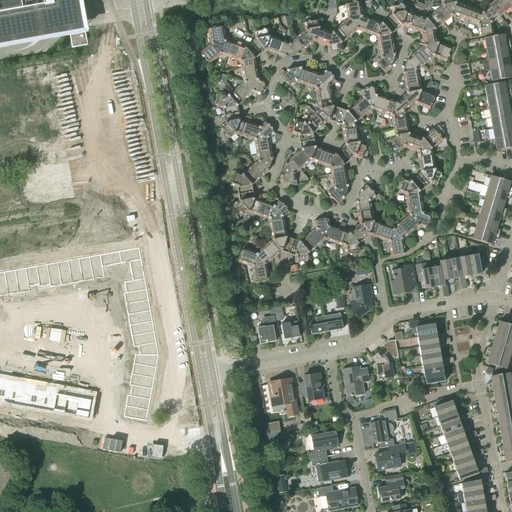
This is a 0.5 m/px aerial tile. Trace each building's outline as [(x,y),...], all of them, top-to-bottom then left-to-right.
[(0,0),(0,35),(2,35),(8,28),(7,23),(80,9),(78,0),(0,0)] [(511,5),(510,0),(496,0),(495,1),(504,12),(511,5)] [(417,2),(415,8),(422,11),(423,9),(422,4),(417,2)] [(363,32),(368,19),(362,16),(361,9),(359,9),(358,4),(359,3),(345,5),(348,19),(336,29),(346,40),(357,30),(363,32)] [(461,20),(466,6),(456,3),(449,8),(451,16),(460,20),(461,20)] [(407,28),(412,14),(406,12),(405,5),(391,8),(392,15),(401,26),(403,26),(407,28)] [(451,16),(449,8),(442,5),(433,12),(442,24),(451,16)] [(470,15),(472,9),(466,6),(461,20),(460,20),(459,23),(466,26),(467,23),(470,15)] [(490,6),(482,12),(483,21),(491,23),(499,17),(490,6)] [(483,21),(482,12),(472,9),(470,15),(467,23),(477,26),(483,21)] [(442,24),(433,12),(426,19),(427,28),(435,30),(442,24)] [(427,28),(426,19),(412,14),(407,28),(421,33),(427,28)] [(369,19),(368,19),(363,32),(377,37),(378,44),(391,42),(392,42),(391,34),(382,23),(369,19)] [(321,44),(325,30),(319,28),(318,21),(303,24),(305,31),(294,39),(304,50),(303,49),(307,45),(309,46),(315,41),(321,44)] [(493,34),(491,23),(483,21),(477,26),(479,36),(493,34)] [(227,57),(232,43),(225,41),(224,34),(222,35),(221,29),(223,29),(223,28),(208,30),(211,44),(200,53),(210,65),(221,55),(227,57)] [(436,37),(435,30),(427,28),(421,33),(418,35),(419,40),(436,37)] [(342,43),(346,40),(336,29),(332,32),(325,30),(321,44),(327,46),(328,53),(343,51),(342,43)] [(277,55),(282,42),(269,37),(268,30),(254,33),(255,40),(250,44),(259,55),(264,50),(271,53),(272,51),(278,53),(277,55)] [(85,32),(69,35),(72,48),(87,45),(85,32)] [(503,35),(481,39),(481,41),(484,40),(485,50),(509,45),(508,40),(504,41),(503,35)] [(437,43),(436,37),(419,40),(419,45),(423,46),(431,49),(437,43)] [(304,50),(294,39),(289,44),(282,42),(277,55),(284,58),(298,55),(300,53),(304,50)] [(392,48),(391,42),(378,44),(381,58),(375,62),(385,73),(390,68),(395,55),(393,48),(392,48)] [(254,59),(259,55),(250,44),(245,48),(238,46),(237,47),(232,45),(232,44),(232,43),(227,57),(240,62),(241,69),(255,67),(254,59)] [(451,48),(437,43),(431,49),(433,57),(446,62),(451,48)] [(509,45),(485,50),(487,58),(484,59),(485,61),(507,56),(506,51),(510,50),(509,45)] [(433,57),(431,49),(423,46),(413,55),(422,66),(433,57)] [(417,70),(422,66),(413,55),(407,59),(402,73),(404,80),(406,80),(407,86),(405,86),(419,84),(417,70)] [(507,56),(485,61),(485,62),(488,62),(489,71),(511,66),(511,61),(508,62),(507,56)] [(0,142),(119,121),(107,57),(0,76),(0,142)] [(302,84),(309,65),(304,67),(303,69),(301,68),(287,71),(281,76),(291,87),(296,82),(302,84)] [(315,89),(330,76),(326,71),(320,75),(313,73),(313,74),(307,72),(308,71),(311,72),(313,66),(310,65),(309,66),(309,65),(302,84),(315,89)] [(430,75),(435,72),(434,68),(432,66),(426,71),(430,75)] [(511,66),(489,71),(491,80),(488,80),(489,82),(511,78),(510,72),(511,71),(511,66)] [(255,67),(241,69),(244,82),(243,82),(262,89),(264,82),(258,80),(256,73),(255,73),(254,67),(255,67)] [(335,82),(330,76),(315,89),(318,103),(332,100),(332,99),(330,100),(329,94),(331,93),(330,87),(335,82)] [(260,96),(262,89),(243,82),(233,92),(242,103),(243,102),(241,101),(246,97),(247,98),(253,93),(260,96)] [(504,82),(482,86),(482,88),(484,88),(486,97),(510,93),(509,88),(505,88),(504,82)] [(421,91),(419,84),(405,86),(406,94),(401,98),(410,109),(416,104),(423,107),(429,109),(434,95),(421,91)] [(384,114),(389,100),(388,101),(382,99),(383,98),(376,95),(375,88),(368,90),(371,109),(384,114)] [(371,109),(368,90),(361,91),(362,98),(356,103),(358,104),(353,108),(352,107),(351,107),(361,118),(371,109)] [(237,107),(242,103),(233,92),(228,96),(221,93),(216,107),(223,109),(224,116),(238,113),(237,107)] [(510,93),(486,97),(487,106),(485,106),(486,108),(508,104),(507,99),(511,98),(510,93)] [(405,113),(410,109),(401,98),(396,102),(389,100),(384,114),(391,116),(393,130),(407,127),(407,126),(405,127),(404,121),(406,121),(405,113)] [(335,123),(340,109),(333,107),(332,100),(318,103),(319,109),(314,114),(323,125),(329,120),(335,123)] [(508,104),(486,108),(486,110),(488,110),(490,118),(511,114),(511,108),(509,110),(508,104)] [(356,122),(361,118),(351,107),(346,111),(340,109),(335,123),(341,125),(342,132),(357,129),(356,122)] [(241,136),(246,122),(239,120),(238,113),(224,116),(226,123),(220,128),(229,139),(235,134),(241,136)] [(323,125),(314,114),(303,123),(297,120),(292,134),(299,137),(300,143),(314,140),(312,134),(318,129),(317,128),(321,124),(323,125)] [(511,114),(490,118),(491,127),(489,127),(489,130),(511,125),(511,120),(511,119),(511,114)] [(254,141),(269,128),(265,123),(259,127),(252,125),(252,126),(246,124),(247,123),(246,122),(241,136),(254,141)] [(511,127),(511,125),(489,130),(490,131),(492,131),(494,140),(511,136),(511,127)] [(410,150),(415,136),(409,134),(407,127),(393,130),(394,136),(389,141),(399,152),(404,147),(410,150)] [(274,133),(269,128),(254,141),(257,155),(271,152),(271,151),(269,152),(268,146),(270,145),(268,138),(274,134),(274,133)] [(359,143),(357,129),(342,132),(345,132),(346,138),(344,138),(345,145),(340,150),(349,161),(355,156),(361,159),(366,145),(359,143)] [(421,139),(415,136),(410,150),(417,152),(418,158),(432,155),(431,149),(442,140),(433,129),(432,130),(433,131),(429,135),(427,133),(421,139)] [(474,140),(485,139),(484,131),(473,132),(474,140)] [(511,136),(494,140),(495,149),(493,149),(493,151),(511,147),(511,136)] [(316,163),(321,149),(315,147),(314,140),(300,143),(301,150),(295,155),(296,156),(292,160),(291,158),(290,159),(300,170),(310,161),(316,163)] [(344,165),(349,161),(340,150),(335,154),(328,152),(327,153),(321,151),(322,150),(321,149),(316,163),(330,168),(331,175),(345,172),(344,165)] [(272,157),(271,152),(257,155),(258,161),(253,166),(262,177),(268,172),(272,159),(272,157)] [(435,169),(432,155),(418,158),(418,159),(420,159),(421,165),(419,165),(421,172),(415,177),(425,187),(430,183),(436,186),(441,172),(435,169)] [(294,174),(300,170),(290,159),(285,163),(280,177),(281,184),(295,181),(294,174)] [(262,177),(253,166),(242,175),(235,172),(231,186),(237,189),(239,195),(253,193),(251,186),(257,181),(256,180),(261,176),(262,177)] [(345,173),(345,172),(331,175),(333,188),(328,193),(337,204),(343,199),(348,186),(346,178),(345,179),(343,173),(345,173)] [(510,182),(488,175),(488,177),(490,178),(487,187),(511,194),(511,188),(508,188),(510,182)] [(419,192),(425,187),(415,177),(410,181),(403,178),(402,183),(399,190),(398,192),(405,195),(406,201),(421,199),(419,192)] [(355,204),(357,210),(371,208),(370,201),(375,197),(367,187),(366,186),(360,191),(355,204)] [(511,194),(487,187),(485,196),(482,195),(482,196),(504,203),(505,198),(509,199),(511,194)] [(255,215),(260,201),(254,199),(253,193),(239,195),(240,202),(234,207),(244,218),(249,213),(255,215)] [(504,203),(482,196),(481,198),(484,199),(481,206),(505,214),(506,209),(502,208),(504,203)] [(421,199),(406,201),(409,215),(408,215),(427,222),(430,215),(423,212),(422,205),(420,205),(419,199),(421,199)] [(268,220),(283,207),(279,202),(273,206),(266,203),(266,205),(260,203),(261,201),(260,201),(255,215),(268,220)] [(505,214),(481,206),(478,216),(476,216),(476,217),(497,224),(500,216),(503,218),(505,214)] [(288,213),(283,207),(268,220),(271,233),(285,230),(283,230),(282,225),(284,224),(283,217),(288,213)] [(375,237),(380,224),(373,221),(371,208),(357,210),(357,211),(359,211),(360,217),(358,217),(359,224),(354,229),(363,239),(368,235),(371,236),(375,237)] [(425,228),(427,222),(408,215),(398,224),(407,235),(408,235),(407,233),(412,230),(413,231),(419,226),(425,228)] [(497,224),(476,217),(475,219),(478,220),(475,228),(498,235),(500,230),(496,229),(497,224)] [(337,244),(341,232),(336,230),(336,228),(329,226),(328,219),(320,221),(325,240),(337,244)] [(325,240),(320,221),(314,222),(315,229),(309,234),(311,235),(306,239),(305,237),(304,238),(314,249),(325,240)] [(407,235),(398,224),(393,228),(380,224),(375,237),(388,242),(391,256),(405,253),(403,253),(402,247),(404,247),(403,239),(407,235)] [(498,235),(475,228),(472,237),(470,236),(469,238),(491,245),(493,239),(497,240),(498,235)] [(360,242),(363,239),(354,229),(351,231),(349,233),(342,230),(341,232),(337,244),(344,247),(345,254),(359,251),(358,244),(360,242)] [(288,253),(293,240),(290,239),(287,238),(285,230),(271,233),(272,240),(262,249),(271,260),(272,260),(270,258),(275,254),(276,256),(282,251),(288,253)] [(314,249),(304,238),(299,242),(298,242),(293,240),(288,253),(295,255),(295,260),(296,263),(310,260),(309,253),(314,249)] [(139,247),(119,251),(121,263),(129,262),(129,261),(141,259),(139,247)] [(266,265),(271,260),(262,249),(256,254),(243,249),(238,263),(251,267),(254,281),(268,278),(266,278),(265,272),(267,272),(266,265)] [(119,251),(99,255),(102,267),(102,266),(121,263),(119,251)] [(467,253),(467,256),(468,256),(472,276),(481,274),(480,266),(484,265),(483,258),(479,258),(478,255),(469,256),(468,253),(467,253)] [(99,255),(89,257),(92,275),(103,272),(102,266),(102,267),(99,255)] [(462,278),(458,258),(450,260),(449,256),(447,257),(448,260),(449,260),(452,279),(459,278),(462,278)] [(468,256),(467,256),(458,258),(462,278),(459,278),(460,284),(465,283),(464,277),(472,276),(468,256)] [(89,257),(78,258),(81,276),(92,275),(89,257)] [(78,258),(67,260),(71,278),(81,276),(78,258)] [(141,259),(129,261),(129,262),(132,280),(132,281),(144,279),(141,259)] [(67,260),(57,262),(60,280),(71,278),(67,260)] [(449,260),(448,260),(439,262),(440,267),(443,281),(452,279),(449,260)] [(57,262),(46,264),(49,282),(60,280),(57,262)] [(431,268),(430,268),(427,269),(426,263),(415,265),(418,282),(423,281),(424,289),(434,288),(431,268)] [(46,264),(35,266),(39,284),(49,282),(46,264)] [(431,265),(429,265),(430,268),(431,268),(434,288),(441,287),(444,286),(443,281),(440,267),(431,268),(431,265)] [(35,266),(25,268),(28,286),(39,284),(35,266)] [(415,287),(412,266),(405,267),(406,269),(393,271),(393,276),(393,278),(394,278),(395,282),(391,282),(393,295),(411,292),(410,288),(415,287)] [(25,268),(14,270),(17,288),(28,286),(25,268)] [(14,270),(3,272),(6,290),(17,288),(14,270)] [(132,280),(126,281),(128,293),(146,289),(144,279),(132,281),(132,280)] [(371,308),(368,293),(370,292),(369,285),(352,288),(355,302),(348,307),(358,319),(371,308)] [(146,289),(128,293),(130,303),(148,300),(146,289)] [(342,296),(335,297),(337,308),(344,307),(342,296)] [(148,300),(130,303),(132,314),(150,311),(148,300)] [(506,310),(500,308),(497,317),(503,319),(506,310)] [(150,311),(132,314),(134,325),(152,321),(150,311)] [(333,315),(324,316),(327,332),(343,329),(341,320),(334,322),(333,315)] [(327,332),(324,316),(315,318),(316,325),(309,326),(311,335),(327,332)] [(152,321),(134,325),(136,335),(154,332),(152,321)] [(413,339),(417,338),(417,337),(436,334),(434,324),(426,326),(425,321),(409,324),(411,334),(416,333),(417,337),(413,337),(413,339)] [(511,325),(499,322),(497,327),(494,326),(492,331),(511,337),(511,325)] [(281,324),(284,340),(299,337),(298,328),(291,329),(289,323),(281,324)] [(258,335),(260,344),(276,341),(273,326),(264,327),(265,334),(258,335)] [(511,337),(492,331),(491,336),(494,337),(493,343),(511,348),(511,337)] [(154,332),(136,335),(138,346),(156,343),(154,332)] [(437,341),(436,334),(417,337),(417,338),(418,347),(438,343),(438,346),(444,345),(443,340),(437,341)] [(393,377),(391,364),(388,364),(387,360),(391,357),(393,359),(398,358),(395,341),(390,345),(387,342),(382,346),(383,348),(371,358),(376,364),(378,363),(379,364),(379,366),(376,367),(377,377),(382,377),(383,377),(384,379),(393,377)] [(156,343),(138,346),(140,355),(158,355),(156,343)] [(440,353),(438,346),(438,343),(418,347),(420,356),(416,356),(417,358),(420,357),(420,356),(440,353)] [(511,349),(511,348),(493,343),(491,348),(488,347),(486,352),(509,359),(511,349)] [(509,359),(486,352),(485,357),(488,358),(486,364),(508,370),(509,369),(506,368),(509,359)] [(441,360),(440,353),(420,356),(420,357),(422,366),(441,362),(442,365),(447,364),(446,359),(441,360)] [(140,355),(138,365),(156,368),(158,355),(140,355)] [(443,372),(442,365),(441,362),(422,366),(423,375),(443,372)] [(138,365),(136,375),(154,379),(156,368),(138,365)] [(341,370),(346,397),(364,394),(362,383),(369,381),(366,369),(359,370),(359,367),(341,370)] [(445,382),(443,372),(423,375),(425,385),(429,385),(430,389),(437,388),(436,383),(445,382)] [(511,372),(490,376),(491,382),(487,383),(488,388),(511,384),(510,375),(511,374),(511,372)] [(324,399),(320,374),(304,377),(305,383),(298,384),(300,397),(307,396),(308,401),(324,399)] [(136,375),(134,386),(152,389),(154,379),(136,375)] [(297,414),(292,385),(285,386),(284,380),(267,384),(272,407),(286,405),(288,416),(297,414)] [(3,384),(0,397),(0,402),(10,404),(13,386),(3,384)] [(511,394),(511,384),(488,388),(489,393),(493,393),(494,398),(511,394)] [(13,386),(10,404),(21,406),(24,388),(13,386)] [(134,386),(132,397),(150,400),(152,389),(134,386)] [(24,388),(21,406),(31,408),(35,390),(24,388)] [(35,390),(31,408),(42,410),(45,392),(35,390)] [(67,396),(63,414),(75,416),(79,393),(67,391),(66,396),(67,396)] [(45,392),(42,410),(53,412),(56,394),(45,392)] [(79,393),(75,416),(88,418),(92,396),(79,393)] [(56,394),(53,412),(63,414),(67,396),(66,396),(56,394)] [(511,405),(511,394),(494,398),(495,404),(491,404),(492,409),(511,405)] [(132,397),(130,407),(148,411),(150,400),(132,397)] [(433,408),(436,417),(455,410),(451,401),(444,404),(442,399),(435,402),(437,406),(433,408)] [(511,416),(511,405),(492,409),(493,415),(497,414),(498,419),(511,416)] [(130,407),(128,419),(146,422),(148,411),(130,407)] [(458,420),(459,422),(465,420),(463,415),(457,417),(455,410),(436,417),(440,426),(458,420)] [(395,411),(385,412),(386,421),(396,420),(395,411)] [(496,431),(511,427),(511,416),(498,419),(499,425),(495,426),(496,431)] [(461,429),(459,422),(458,420),(440,426),(443,434),(439,436),(440,437),(443,436),(443,435),(461,429)] [(378,448),(388,447),(393,446),(392,440),(388,441),(387,435),(389,435),(391,434),(392,433),(393,431),(392,427),(391,425),(389,424),(387,424),(386,424),(385,421),(369,424),(372,437),(371,438),(372,444),(378,443),(378,448)] [(277,422),(268,424),(270,434),(279,432),(277,422)] [(511,438),(511,427),(496,431),(497,436),(500,435),(501,441),(511,438)] [(464,435),(461,429),(443,435),(443,436),(446,444),(464,437),(465,440),(471,438),(469,433),(464,435)] [(308,461),(311,460),(324,457),(323,452),(328,451),(328,449),(338,447),(335,431),(311,435),(314,452),(306,454),(308,461)] [(281,450),(278,437),(269,439),(271,452),(281,450)] [(468,447),(465,440),(464,437),(446,444),(449,453),(446,454),(446,455),(450,454),(449,454),(468,447)] [(511,449),(511,438),(501,441),(502,446),(499,447),(499,452),(511,449)] [(404,444),(393,446),(388,447),(389,453),(375,455),(377,471),(400,467),(397,453),(405,452),(404,444)] [(471,456),(472,458),(478,456),(476,451),(470,453),(468,447),(449,454),(450,454),(453,462),(471,456)] [(511,449),(499,452),(500,457),(504,456),(505,462),(511,461),(511,449)] [(474,465),(472,458),(471,456),(453,462),(456,471),(452,472),(453,474),(456,473),(455,472),(474,465)] [(326,457),(324,457),(311,460),(312,466),(316,465),(319,483),(346,478),(343,462),(334,464),(334,462),(327,463),(326,457)] [(478,474),(474,465),(455,472),(456,473),(456,472),(459,481),(478,474)] [(380,498),(381,503),(399,499),(398,490),(404,489),(402,475),(384,478),(386,487),(377,488),(379,498),(380,498)] [(460,484),(462,494),(482,491),(480,480),(460,484)] [(331,486),(317,489),(318,498),(322,497),(323,506),(327,505),(328,511),(358,506),(354,489),(333,492),(331,486)] [(483,497),(482,491),(462,494),(464,503),(483,500),(484,502),(490,501),(489,496),(483,497)] [(470,511),(485,509),(484,502),(483,500),(464,503),(465,511),(470,511)]
